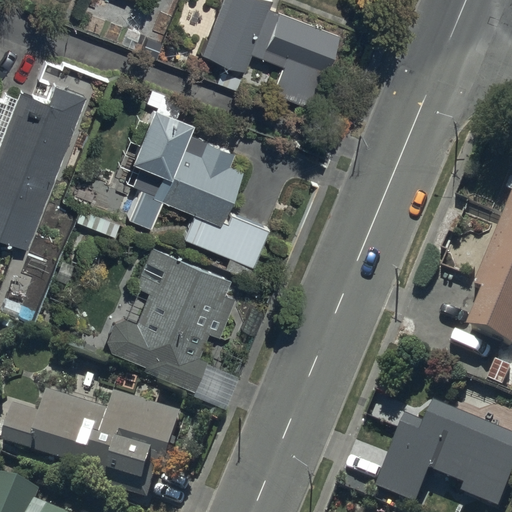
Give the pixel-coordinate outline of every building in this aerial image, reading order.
[(273,1),(269,0),(220,0),(200,56),(247,72),(252,59),(281,69),(272,95),(313,109),(326,72),(329,73),(342,36),(269,10),(273,1)] [(0,240),(28,251),(86,99),(56,88),(49,105),(19,94),(0,143),(0,240)] [(226,272),(249,281),(270,229),(229,213),(246,171),(233,166),(237,155),(191,136),(195,127),(155,112),(126,183),(142,190),(130,221),(153,230),(163,205),(195,218),(186,241),(231,259),(226,272)] [(511,202),(476,292),(484,295),(469,333),(511,351),(511,349),(511,202)] [(210,334),(219,338),(235,300),(225,296),(231,283),(151,249),(134,289),(149,295),(137,325),(126,320),(115,324),(107,342),(112,354),(145,368),(144,371),(195,393),(208,362),(199,359),(210,334)] [(98,483),(147,498),(160,458),(165,460),(180,412),(112,391),(107,407),(46,389),(38,413),(10,404),(1,436),(29,445),(27,451),(101,473),(98,483)] [(500,511),(511,484),(511,441),(434,409),(425,431),(404,422),(376,491),(419,509),(431,479),(464,493),(461,501),(487,511),(500,511)] [(40,486),(0,468),(0,511),(72,511),(36,496),(40,486)]
